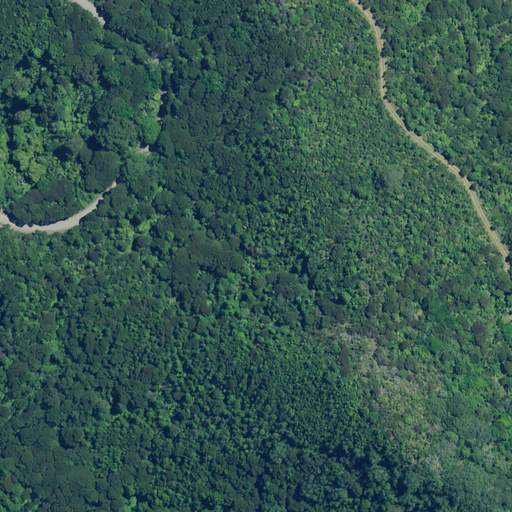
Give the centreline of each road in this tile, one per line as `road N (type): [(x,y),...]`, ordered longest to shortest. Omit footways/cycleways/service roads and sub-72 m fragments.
road 1 (unclassified): [(0,213),(58,222),(88,211),(146,148),(164,104),(142,43),(85,0)]
road 2 (track): [(354,0),(377,33),(399,119),(465,179),(511,266)]
